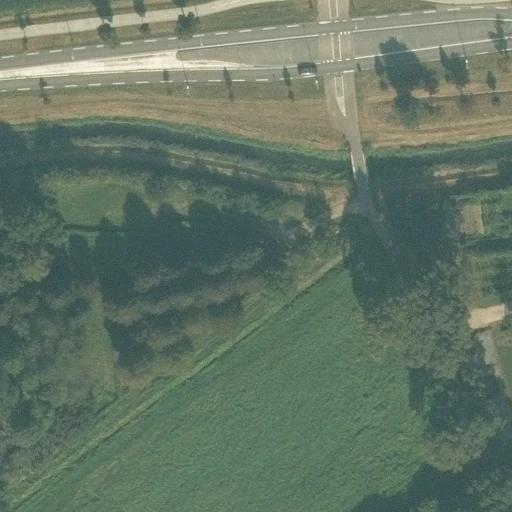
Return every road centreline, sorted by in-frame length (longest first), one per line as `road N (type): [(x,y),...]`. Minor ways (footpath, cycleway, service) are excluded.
road 1 (unclassified): [(491,511),(369,202),(336,69)]
road 2 (track): [(349,211),(343,240),(0,501)]
road 3 (primary): [(0,87),(336,69)]
road 4 (primary): [(332,27),(0,64)]
road 5 (track): [(285,238),(263,255),(0,311)]
road 6 (primary): [(511,14),(332,27)]
road 7 (primary): [(336,69),(511,44)]
